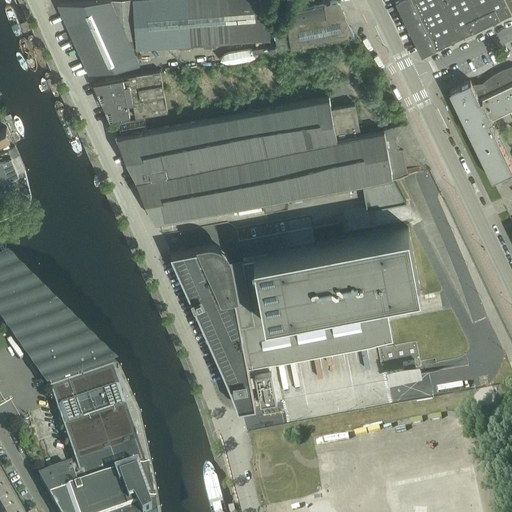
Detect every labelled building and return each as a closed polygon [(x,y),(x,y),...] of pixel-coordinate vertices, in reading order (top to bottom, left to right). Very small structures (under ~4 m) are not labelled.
[(105,0),(58,3),(89,73),(140,64),(133,48),(137,48),(270,39),(267,0),(105,0)] [(344,12),(337,0),(333,0),(285,9),(287,22),(273,24),(278,48),(291,46),(354,34),(350,26),(351,26),(344,12)] [(511,11),(506,0),(396,0),(395,0),(422,54),(511,11)] [(222,51),(223,62),(255,58),(254,48),(222,51)] [(511,65),(510,66),(506,68),(503,69),(501,70),(497,73),(495,74),(492,75),(488,78),(484,81),(482,83),(481,85),(482,86),(481,87),(476,89),(471,79),(449,90),(492,179),(511,169),(511,165),(494,129),(511,120),(511,65)] [(123,77),(94,82),(97,90),(104,104),(110,119),(131,116),(129,107),(134,106),(136,118),(168,112),(160,70),(123,77)] [(329,96),(117,135),(118,136),(118,137),(133,169),(136,176),(140,186),(152,211),(156,219),(156,221),(157,220),(263,199),(265,210),(288,206),(286,195),(363,181),(368,209),(406,202),(393,176),(392,176),(384,132),(361,136),(361,135),(355,103),(331,108),(329,96)] [(0,141),(5,139),(10,137),(11,136),(7,127),(1,130),(0,128),(0,141)] [(15,146),(8,149),(19,173),(26,170),(27,169),(16,145),(15,146)] [(2,161),(10,178),(19,173),(8,149),(0,152),(3,160),(2,161)] [(416,157),(417,161),(408,163),(410,173),(427,169),(424,156),(416,157)] [(10,178),(2,161),(0,161),(0,182),(10,178)] [(229,260),(228,258),(228,256),(227,255),(226,253),(225,252),(224,250),(223,249),(221,248),(220,247),(218,246),(216,246),(214,245),(212,245),(210,245),(208,245),(207,245),(171,252),(193,302),(203,323),(217,355),(224,371),(231,387),(236,401),(238,407),(256,404),(250,374),(255,373),(257,382),(261,403),(277,399),(270,361),(393,338),(385,295),(420,289),(409,228),(243,259),(246,276),(232,278),(229,260)] [(40,479),(51,498),(86,485),(101,480),(147,468),(138,442),(139,441),(140,439),(140,437),(139,435),(138,434),(137,432),(136,431),(134,430),(125,404),(126,403),(127,401),(127,399),(126,397),(125,396),(124,394),(123,393),(121,392),(114,371),(114,370),(114,369),(117,368),(118,369),(119,369),(116,366),(119,364),(9,256),(0,260),(0,320),(48,389),(51,388),(60,413),(59,415),(58,417),(58,419),(59,420),(60,422),(61,424),(62,425),(64,426),(72,451),(72,453),(71,455),(71,457),(72,458),(72,460),(73,461),(75,463),(77,463),(78,466),(71,468),(70,467),(64,469),(64,471),(63,471),(63,470),(56,472),(57,473),(56,474),(55,472),(49,475),(49,476),(40,479)] [(415,360),(403,362),(404,366),(404,368),(416,366),(416,364),(415,360)] [(487,511),(480,466),(391,480),(395,511),(487,511)] [(86,485),(51,498),(58,511),(126,511),(156,501),(150,467),(147,468),(101,480),(86,485)] [(0,511),(24,511),(0,468),(0,511)] [(160,511),(161,511),(158,511),(157,511),(156,502),(156,501),(126,511),(160,511)]
